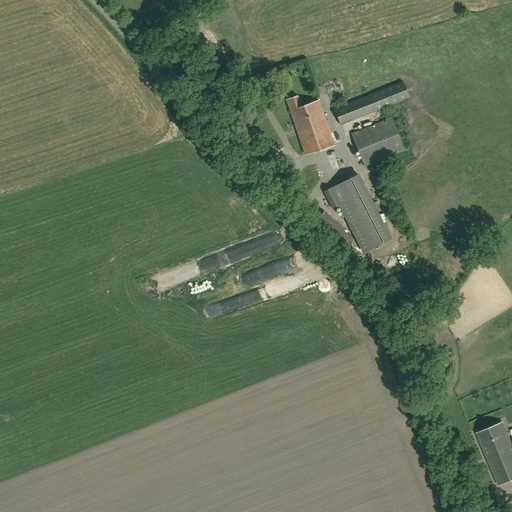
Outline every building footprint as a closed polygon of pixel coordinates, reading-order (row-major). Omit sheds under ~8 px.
[(340,126),(409,99),(402,83),(334,110),(340,126)] [(334,146),(319,101),(301,107),(297,97),(287,101),(305,156),(334,146)] [(364,167),(404,151),(391,119),(351,135),(364,167)] [(332,210),(339,206),(363,253),(390,239),(358,175),(324,193),(332,210)] [(158,290),(207,276),(204,265),(155,279),(158,290)] [(498,485),(511,479),(511,444),(503,423),(477,433),(498,485)]
